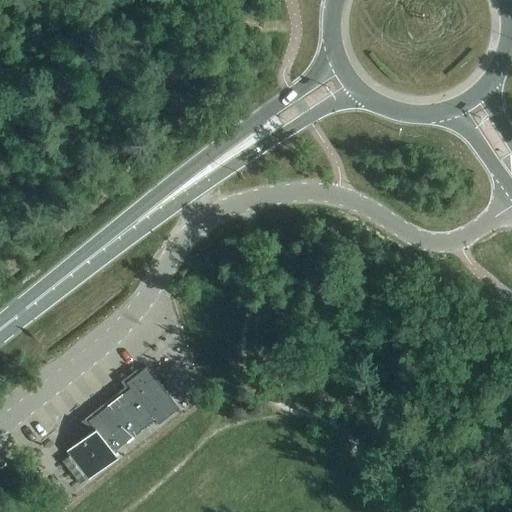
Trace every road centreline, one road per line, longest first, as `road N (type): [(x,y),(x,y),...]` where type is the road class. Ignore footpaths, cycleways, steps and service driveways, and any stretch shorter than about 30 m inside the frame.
road 1 (unclassified): [(0,427),(99,350),(181,241),(218,210),(313,191),(350,199),(416,238),(442,243),(468,236),(511,205)]
road 2 (primary): [(334,52),(309,82),(140,206),(134,223)]
road 3 (primary): [(134,223),(151,222),(321,109),(363,94)]
road 4 (primary): [(0,328),(134,223)]
